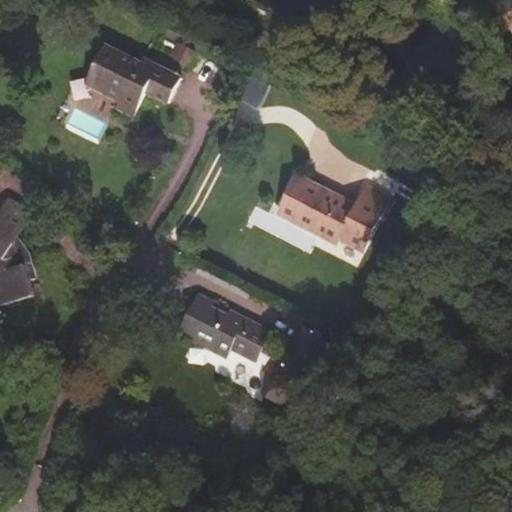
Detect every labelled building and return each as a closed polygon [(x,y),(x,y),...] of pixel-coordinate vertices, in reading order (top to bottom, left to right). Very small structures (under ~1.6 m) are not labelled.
[(501,36),(511,32),(511,22),(504,4),(490,11),(501,36)] [(183,48),(175,62),(179,64),(187,50),(183,48)] [(174,110),(187,85),(148,64),(145,68),(112,50),(92,83),(125,105),(123,109),(142,119),(154,100),(174,110)] [(187,50),(179,64),(193,72),(200,58),(187,50)] [(304,190),(286,219),(299,227),(296,233),(340,258),(342,255),(367,270),(397,221),(371,206),(360,224),(337,211),(337,208),(304,190)] [(14,239),(31,213),(8,199),(0,211),(0,302),(31,297),(28,280),(32,279),(27,256),(17,257),(14,239)] [(299,227),(286,219),(282,225),(296,233),(299,227)] [(268,349),(242,334),(240,339),(223,329),(209,320),(211,316),(195,307),(179,336),(194,345),(209,353),(204,361),(220,371),(226,363),(251,377),(256,370),(266,376),(258,387),(263,410),(281,420),(289,410),(295,398),(297,396),(300,398),(325,355),(299,341),(282,368),(263,357),(268,349)] [(240,339),(242,334),(226,325),(223,329),(240,339)] [(209,353),(194,345),(189,353),(204,361),(209,353)] [(301,402),(295,398),(289,410),(295,413),(301,402)]
